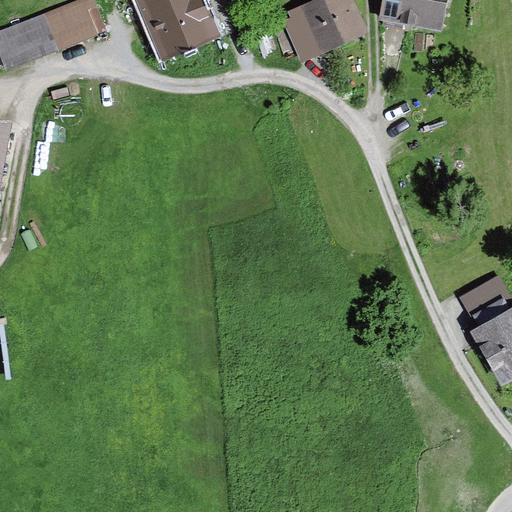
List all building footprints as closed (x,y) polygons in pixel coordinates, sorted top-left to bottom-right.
[(210,0),(152,0),(147,2),(173,60),(227,36),(210,0)] [(346,0),(331,0),(285,22),(307,68),(366,40),(346,0)] [(462,0),(391,0),(389,19),(458,28),(462,0)] [(84,5),(0,34),(13,71),(97,42),(84,5)] [(21,118),(0,114),(0,245),(21,118)] [(511,277),(466,303),(510,383),(511,381),(511,277)]
